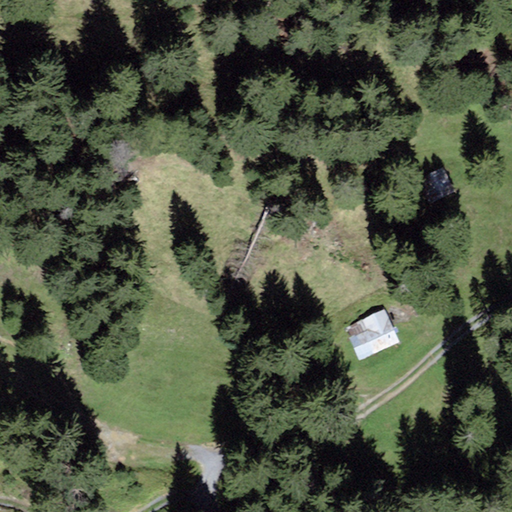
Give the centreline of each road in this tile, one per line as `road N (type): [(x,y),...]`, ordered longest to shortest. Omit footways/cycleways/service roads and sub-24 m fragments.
road 1 (track): [(208,490),(321,446),(511,295)]
road 2 (track): [(0,372),(208,490)]
